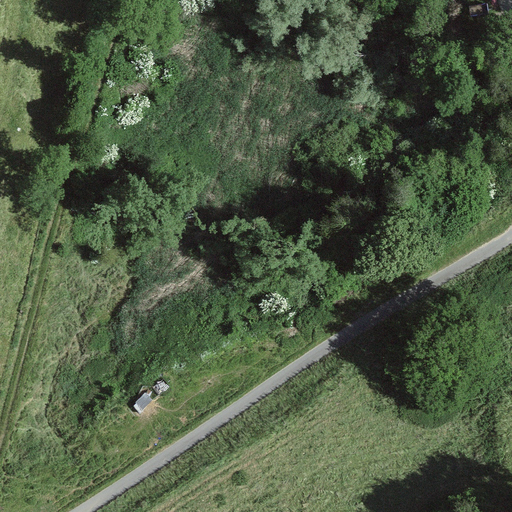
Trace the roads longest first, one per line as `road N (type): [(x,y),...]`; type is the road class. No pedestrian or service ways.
road 1 (residential): [(78,511),(511,225)]
road 2 (track): [(0,428),(69,199)]
